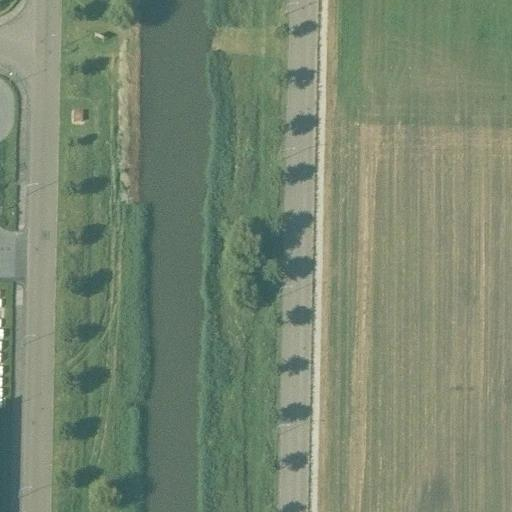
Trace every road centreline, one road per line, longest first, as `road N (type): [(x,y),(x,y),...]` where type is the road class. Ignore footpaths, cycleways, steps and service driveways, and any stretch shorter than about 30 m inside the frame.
road 1 (unclassified): [(291,511),(302,0)]
road 2 (unclassified): [(35,511),(44,47)]
